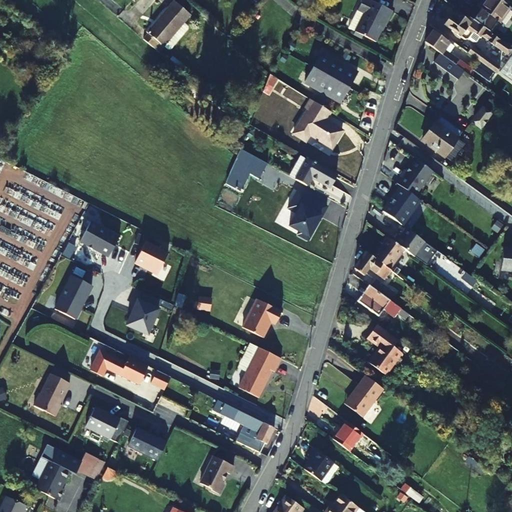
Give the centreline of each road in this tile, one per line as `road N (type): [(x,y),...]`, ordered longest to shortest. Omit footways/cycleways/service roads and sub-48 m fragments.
road 1 (residential): [(428,0),(292,429)]
road 2 (residential): [(292,429),(106,336),(100,314),(116,277)]
road 3 (unknown): [(402,69),(272,0)]
